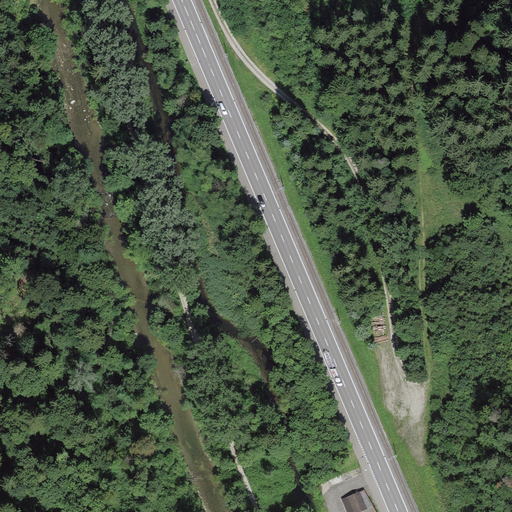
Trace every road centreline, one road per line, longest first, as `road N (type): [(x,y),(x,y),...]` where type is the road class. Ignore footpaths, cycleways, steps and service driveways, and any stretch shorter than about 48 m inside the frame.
road 1 (track): [(213,0),(240,53),(333,137),(353,169),(419,406),(428,352),(411,66),(421,25),(447,0)]
road 2 (secondary): [(398,511),(182,0)]
road 3 (track): [(258,511),(168,255),(93,0)]
